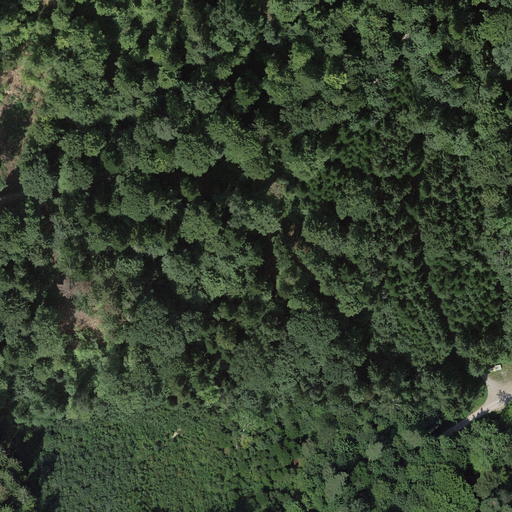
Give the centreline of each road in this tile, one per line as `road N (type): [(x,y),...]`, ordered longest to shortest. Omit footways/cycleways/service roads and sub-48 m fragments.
road 1 (track): [(406,38),(371,87),(298,131),(0,204)]
road 2 (track): [(430,0),(406,38),(421,92),(419,239),(455,339),(501,400)]
road 3 (track): [(501,400),(347,511)]
